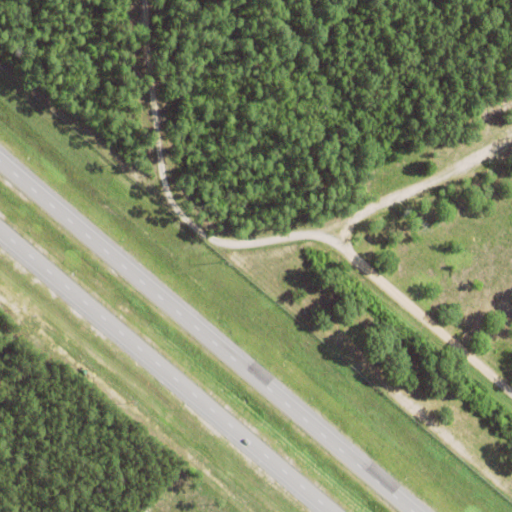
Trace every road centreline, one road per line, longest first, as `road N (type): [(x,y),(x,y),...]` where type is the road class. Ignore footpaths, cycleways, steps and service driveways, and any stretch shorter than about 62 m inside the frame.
road 1 (trunk): [(411,511),(0,162)]
road 2 (trunk): [(0,231),(328,511)]
